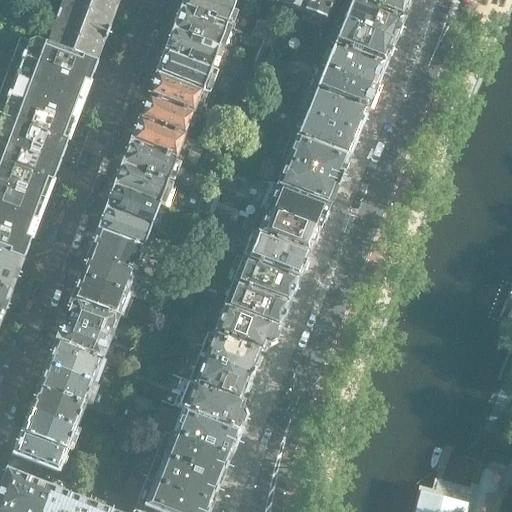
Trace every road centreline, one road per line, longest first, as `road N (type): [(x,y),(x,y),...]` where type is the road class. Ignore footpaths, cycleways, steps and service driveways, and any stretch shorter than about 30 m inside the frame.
road 1 (primary): [(276,466),(459,0)]
road 2 (residential): [(154,0),(0,410)]
